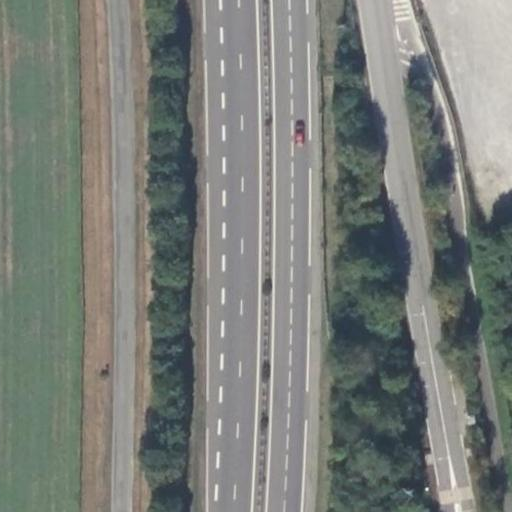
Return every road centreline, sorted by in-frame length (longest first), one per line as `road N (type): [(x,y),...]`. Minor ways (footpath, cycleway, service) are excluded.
road 1 (tertiary): [(457,511),(372,0)]
road 2 (trunk): [(234,0),(241,170),(233,511)]
road 3 (trunk): [(283,511),(292,229),(286,0)]
road 4 (trunk): [(210,0),(224,511)]
road 5 (unclassified): [(123,511),(117,0)]
